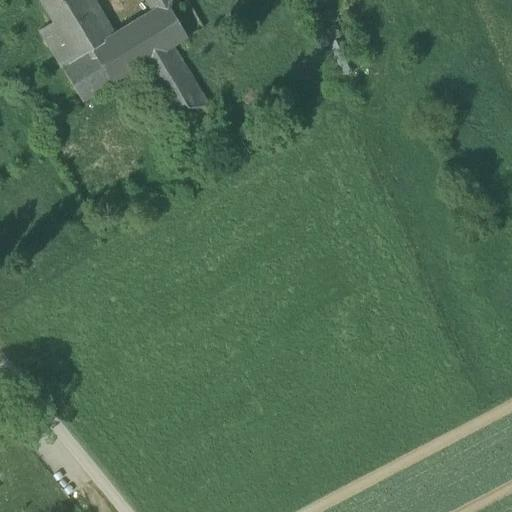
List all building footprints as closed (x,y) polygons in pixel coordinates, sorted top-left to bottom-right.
[(37,0),(51,23),(73,60),(107,39),(83,0),(37,0)] [(151,13),(107,39),(73,60),(59,68),(80,102),(131,71),(139,66),(168,114),(200,95),(172,48),(172,47),(201,29),(183,0),(172,0),(151,13)] [(142,0),(151,13),(172,0),(171,0),(142,0)] [(37,31),(59,68),(73,60),(51,23),(37,31)] [(336,40),(323,45),(338,78),(351,72),(336,40)] [(167,130),(174,125),(168,114),(139,66),(131,71),(167,130)] [(207,106),(200,95),(168,114),(174,125),(207,106)]
